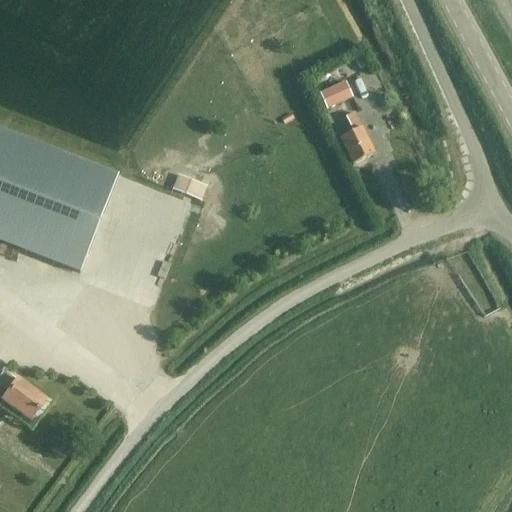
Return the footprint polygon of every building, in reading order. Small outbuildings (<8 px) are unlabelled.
[(334,65),(322,68),(324,80),(337,77),(334,65)] [(327,111),(353,100),(346,85),(320,96),(327,111)] [(352,166),(375,156),(355,113),(345,117),(353,135),(345,139),(344,137),(340,139),(352,166)] [(0,243),(81,275),(119,177),(0,131),(0,243)] [(180,178),(175,192),(202,202),(207,189),(180,178)] [(29,423),(45,403),(18,383),(16,386),(3,376),(0,379),(0,388),(9,396),(3,403),(29,423)]
